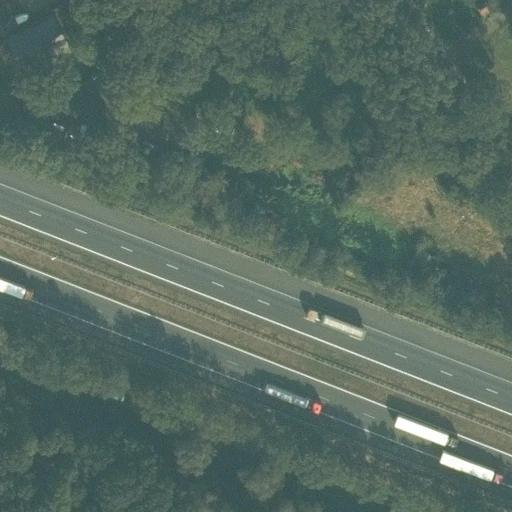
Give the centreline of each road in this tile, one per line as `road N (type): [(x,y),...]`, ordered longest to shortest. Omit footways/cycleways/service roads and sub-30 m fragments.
road 1 (motorway): [(0,275),(511,474)]
road 2 (motorway): [(511,390),(0,195)]
road 3 (unclassified): [(418,511),(0,344)]
